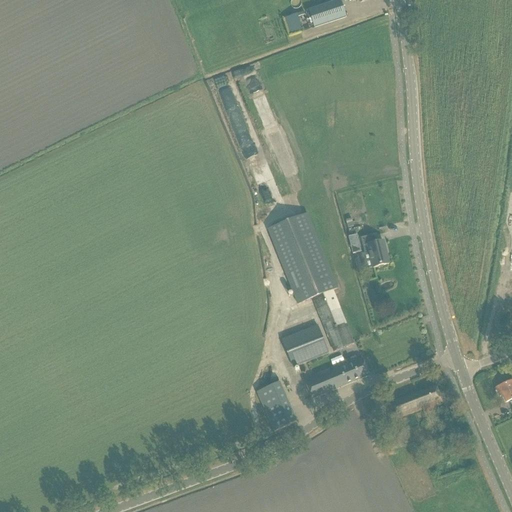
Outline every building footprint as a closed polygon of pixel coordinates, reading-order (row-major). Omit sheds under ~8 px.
[(346,17),(340,0),(308,11),(314,28),(346,17)] [(232,124),(244,120),(231,78),(219,81),(232,124)] [(250,80),(258,109),(265,108),(257,78),(250,80)] [(354,345),(332,291),(337,289),(307,214),(268,230),(298,305),(313,299),(334,353),(354,345)] [(357,236),(348,238),(352,255),(361,253),(357,236)] [(361,239),(365,254),(369,253),(373,269),(389,265),(383,242),(376,244),(374,236),(361,239)] [(282,340),(293,368),(328,354),(317,326),(282,340)] [(312,400),(369,376),(362,360),(347,366),(348,369),(336,373),(335,371),(305,383),(312,400)] [(511,381),(496,389),(499,397),(503,396),(506,403),(511,400),(511,381)] [(257,393),(274,432),(297,422),(279,383),(257,393)] [(436,386),(388,405),(395,420),(422,410),(424,416),(438,410),(436,404),(442,402),(436,386)] [(374,401),(377,414),(386,411),(382,399),(374,401)]
